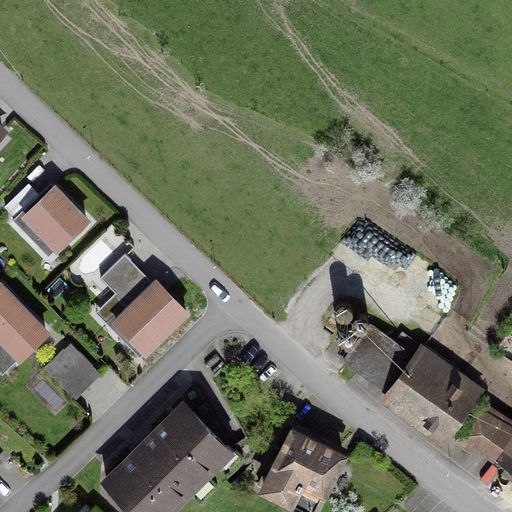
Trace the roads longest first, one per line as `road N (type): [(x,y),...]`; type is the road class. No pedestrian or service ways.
road 1 (residential): [(0,80),(233,304)]
road 2 (residential): [(233,304),(374,433),(477,511)]
road 3 (residential): [(17,511),(233,304)]
